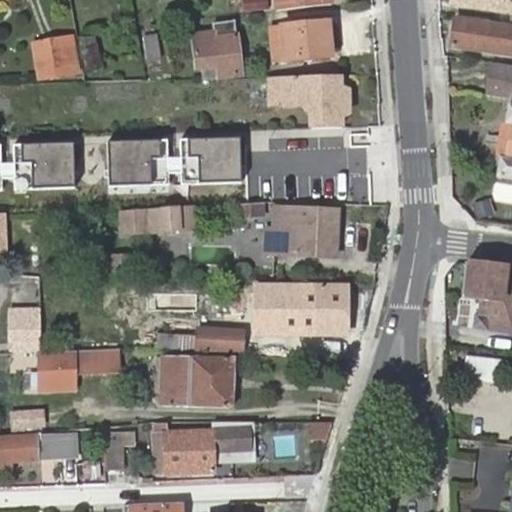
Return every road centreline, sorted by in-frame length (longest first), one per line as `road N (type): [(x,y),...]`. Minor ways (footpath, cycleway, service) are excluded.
road 1 (residential): [(335,489),(0,500)]
road 2 (tertiary): [(404,0),(418,239)]
road 3 (tertiary): [(418,239),(369,384)]
road 4 (tertiary): [(416,389),(418,239)]
road 5 (tertiary): [(424,511),(416,389)]
